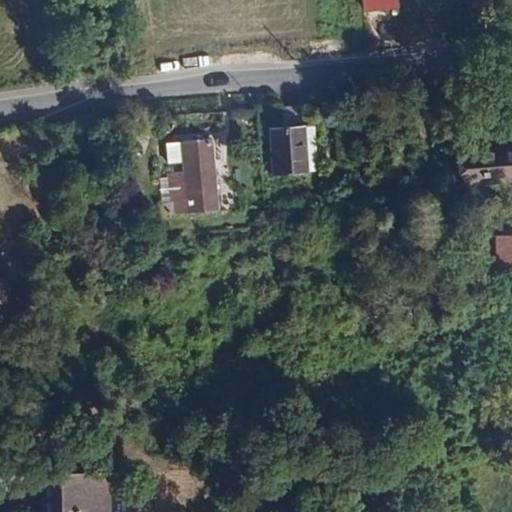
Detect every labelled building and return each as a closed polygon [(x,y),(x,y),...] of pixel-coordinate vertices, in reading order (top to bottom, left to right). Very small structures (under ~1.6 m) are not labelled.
[(281,96),(283,123),(299,121),(302,121),(300,94),(281,96)] [(270,174),(303,170),(299,121),(283,123),(267,125),(270,174)] [(169,172),(170,189),(184,188),(184,191),(213,188),(209,139),(180,142),(182,171),(169,172)] [(511,156),(463,161),(464,190),(511,185),(511,156)] [(299,212),(300,239),(317,237),(315,210),(299,212)] [(511,232),(491,233),(492,271),(511,270),(511,232)] [(46,469),(46,511),(106,511),(105,468),(46,469)]
